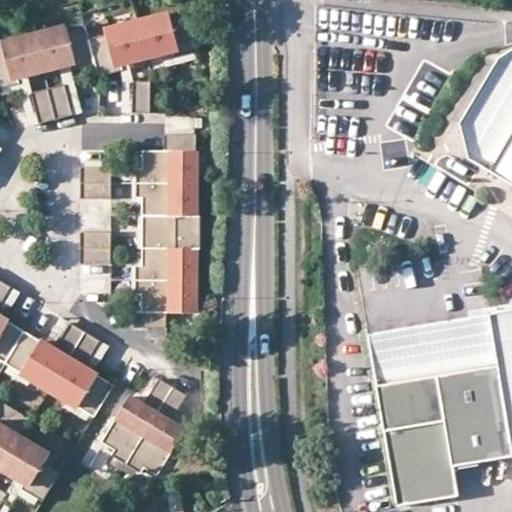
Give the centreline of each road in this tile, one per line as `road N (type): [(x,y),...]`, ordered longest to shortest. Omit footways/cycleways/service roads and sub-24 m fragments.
road 1 (secondary): [(256,145),(237,386),(251,511)]
road 2 (secondary): [(282,511),(265,375),(256,145)]
road 3 (residential): [(0,257),(188,372)]
road 4 (secondary): [(256,145),(254,0)]
